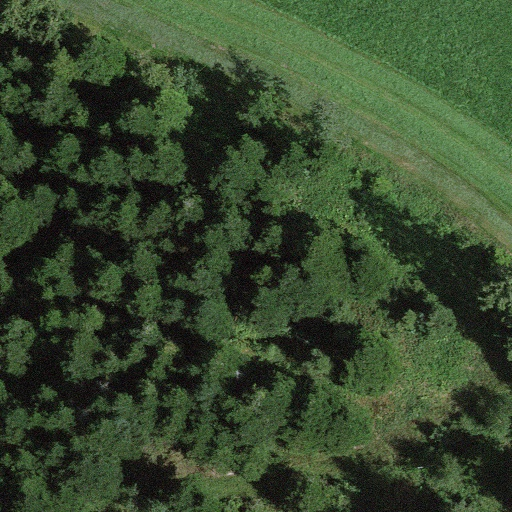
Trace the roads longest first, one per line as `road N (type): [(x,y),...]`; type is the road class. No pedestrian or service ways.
road 1 (track): [(511,222),(384,88),(18,0)]
road 2 (track): [(142,511),(386,450),(511,383)]
